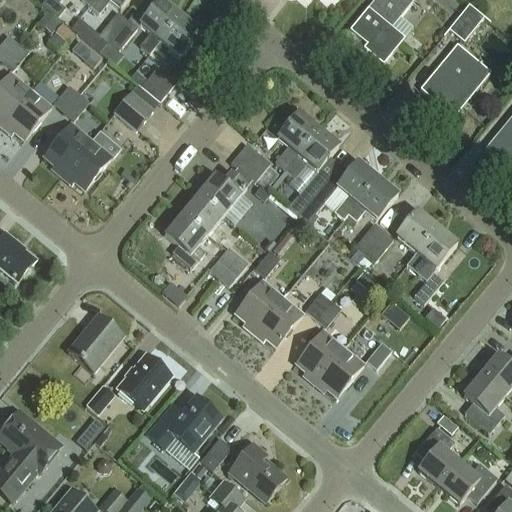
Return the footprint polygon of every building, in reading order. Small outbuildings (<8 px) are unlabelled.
[(48,0),(41,9),(57,22),(64,14),(58,8),(64,0),(48,0)] [(99,0),(85,0),(81,4),(90,12),(99,0)] [(121,16),(134,0),(99,0),(90,12),(99,19),(110,7),(121,16)] [(364,54),(368,57),(384,70),(405,44),(392,33),(416,3),(412,0),(378,0),(350,35),(368,49),(364,54)] [(181,21),(161,5),(140,31),(160,48),(181,21)] [(464,48),(484,23),(469,11),(449,36),(464,48)] [(59,27),(47,17),(40,26),(52,36),(59,27)] [(108,50),(127,26),(118,18),(98,42),(87,33),(79,43),(98,58),(106,48),(108,50)] [(169,56),(171,57),(180,64),(201,38),(181,21),(160,48),(155,53),(165,61),(169,56)] [(127,26),(108,50),(118,58),(137,34),(127,26)] [(0,65),(4,69),(19,51),(9,42),(0,52),(0,65)] [(19,51),(4,69),(13,77),(28,59),(19,51)] [(456,120),(491,78),(457,51),(421,96),(435,107),(437,105),(456,120)] [(35,59),(24,72),(37,83),(48,69),(35,59)] [(140,93),(160,109),(168,99),(187,76),(177,67),(165,81),(156,73),(140,93)] [(147,85),(136,76),(130,84),(140,93),(147,85)] [(0,131),(1,133),(31,97),(11,80),(0,92),(0,131)] [(21,150),(54,110),(58,105),(38,88),(31,97),(1,133),(21,150)] [(64,118),(79,100),(69,92),(58,105),(54,110),(64,118)] [(136,138),(153,117),(132,99),(115,120),(136,138)] [(79,100),(64,118),(74,127),(89,109),(79,100)] [(284,175),(318,134),(298,118),(277,143),(287,152),(274,167),(284,175)] [(511,170),(511,122),(486,154),(500,166),(503,163),(511,170)] [(61,182),(92,147),(91,146),(71,130),(41,166),(61,182)] [(317,176),(338,151),(318,134),(284,175),(294,183),(306,168),(317,176)] [(82,200),(112,164),(120,154),(99,136),(91,146),(92,147),(61,182),(82,200)] [(278,178),(268,170),(270,169),(246,149),(238,159),(262,178),(271,186),(278,178)] [(271,186),(262,178),(238,159),(230,168),(253,188),(256,185),(265,193),(271,186)] [(343,225),(347,220),(377,183),(357,167),(336,192),(347,202),(334,218),(343,225)] [(196,200),(222,222),(238,202),(246,192),(230,179),(222,188),(212,180),(196,200)] [(304,211),(323,187),(314,179),(294,203),(304,211)] [(375,225),(397,199),(377,183),(347,220),(355,227),(364,216),(375,225)] [(323,187),(304,211),(314,219),(333,195),(323,187)] [(270,198),(261,190),(254,198),(263,206),(270,198)] [(212,234),(222,222),(196,200),(180,219),(206,240),(214,247),(220,241),(212,234)] [(415,258),(437,232),(416,215),(395,241),(415,258)] [(197,252),(206,240),(180,219),(164,239),(177,251),(172,258),(190,273),(204,257),(197,252)] [(363,260),(383,236),(373,228),(353,252),(363,260)] [(301,236),(294,230),(272,256),(279,262),(301,236)] [(436,275),(457,249),(437,232),(415,258),(436,275)] [(383,236),(363,260),(373,268),(393,244),(383,236)] [(0,275),(18,290),(37,267),(19,252),(21,250),(6,237),(0,243),(0,275)] [(218,284),(237,261),(227,253),(208,276),(218,284)] [(264,283),(279,265),(269,257),(254,275),(264,283)] [(363,276),(371,266),(363,260),(355,269),(363,276)] [(237,261),(218,284),(227,292),(246,269),(237,261)] [(423,310),(443,286),(432,278),(413,301),(423,310)] [(242,331),(252,339),(282,303),(261,286),(233,320),(244,329),(242,331)] [(314,325),(330,306),(319,298),(304,316),(314,325)] [(282,303),(252,339),(262,348),(264,346),(273,353),(301,319),(282,303)] [(330,306),(314,325),(324,333),(340,314),(330,306)] [(94,380),(124,343),(99,322),(69,358),(94,380)] [(302,381),(312,388),(342,352),(322,336),(294,370),(304,379),(302,381)] [(375,375),(391,356),(381,348),(365,367),(375,375)] [(363,370),(342,352),(312,388),(324,399),(326,396),(335,404),(363,370)] [(511,362),(507,368),(497,360),(480,380),(505,401),(511,393),(511,362)] [(143,416),(171,383),(160,373),(162,371),(160,366),(156,363),(151,361),(149,364),(146,362),(118,395),(143,416)] [(496,413),(505,401),(480,380),(463,400),(473,409),(465,419),(490,439),(505,421),(496,413)] [(99,420),(114,402),(104,393),(89,411),(99,420)] [(193,458),(222,424),(197,404),(177,428),(166,419),(148,441),(164,454),(174,442),(193,458)] [(68,446),(63,452),(20,416),(0,439),(0,445),(14,457),(0,473),(0,497),(12,507),(38,477),(39,478),(55,459),(73,474),(85,460),(68,446)] [(458,432),(443,420),(436,428),(451,440),(458,432)] [(95,442),(104,432),(95,424),(86,435),(95,442)] [(438,493),(458,468),(446,458),(455,448),(437,433),(416,458),(426,465),(417,476),(438,493)] [(213,477),(232,454),(220,445),(201,467),(213,477)] [(266,508),(287,483),(265,465),(267,461),(253,450),(230,478),(266,508)] [(106,466),(102,467),(99,470),(99,475),(103,478),(107,477),(110,474),(110,469),(106,466)] [(478,508),(499,484),(480,468),(471,479),(458,468),(438,493),(459,510),(468,500),(478,508)] [(238,511),(244,504),(224,488),(211,504),(220,511),(238,511)] [(511,511),(511,494),(506,489),(486,511),(511,511)] [(120,511),(127,504),(115,494),(99,511),(120,511)] [(138,494),(129,505),(122,511),(143,511),(150,505),(138,494)] [(91,511),(72,495),(57,511),(91,511)]
